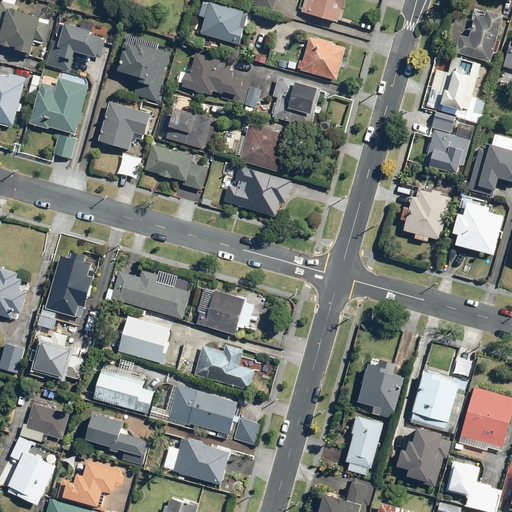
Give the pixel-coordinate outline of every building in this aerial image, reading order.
[(252,12),(211,0),(204,0),(199,16),(206,18),(201,33),(241,45),(252,12)] [(252,0),(252,5),(274,10),(276,0),(252,0)] [(347,0),(305,0),(302,12),(339,22),(342,10),(345,10),(347,0)] [(19,6),(4,2),(0,15),(0,44),(10,47),(9,51),(30,57),(31,53),(33,53),(42,17),(24,12),(24,10),(19,9),(19,6)] [(456,51),(491,61),(505,15),(487,9),(485,17),(476,14),(469,37),(461,34),(456,51)] [(54,40),(47,64),(71,71),(77,51),(98,57),(104,36),(92,33),(93,30),(65,21),(64,24),(59,22),(56,35),(59,35),(57,41),(54,40)] [(318,39),(310,37),(301,70),(338,80),(347,48),(334,44),(335,42),(319,37),(318,39)] [(126,49),(126,52),(120,70),(140,76),(134,94),(158,101),(169,65),(160,62),(163,54),(154,52),(156,48),(139,42),(138,45),(129,43),(126,49)] [(223,60),(197,53),(191,73),(187,72),(182,87),(245,105),(251,84),(245,82),(245,80),(235,77),(236,71),(221,67),(223,60)] [(443,104),(464,110),(473,75),(456,71),(450,90),(447,89),(443,104)] [(0,122),(13,127),(27,78),(10,73),(9,77),(0,74),(0,122)] [(42,82),(31,122),(78,135),(92,84),(60,75),(57,86),(42,82)] [(274,114),(273,117),(311,128),(323,89),(280,76),(274,95),(278,96),(273,113),(274,114)] [(197,100),(175,94),(162,137),(205,149),(214,117),(193,112),(197,100)] [(153,113),(110,101),(99,141),(131,150),(136,133),(147,136),(153,113)] [(286,133),(250,123),(240,159),(281,170),(288,144),(283,142),(286,133)] [(471,140),(436,129),(426,164),(431,165),(430,166),(458,174),(461,165),(464,166),(471,140)] [(196,156),(153,144),(146,170),(185,181),(184,185),(204,190),(210,168),(194,164),(196,156)] [(511,149),(491,144),(490,150),(481,148),(470,190),(495,197),(500,177),(511,180),(511,149)] [(306,186),(237,163),(226,200),(281,218),(290,188),(304,193),(306,186)] [(430,237),(441,240),(452,198),(421,190),(420,194),(417,197),(414,196),(405,230),(417,234),(415,238),(428,241),(430,237)] [(457,244),(494,255),(505,216),(490,211),(491,207),(469,201),(465,214),(460,213),(454,233),(459,235),(457,244)] [(67,257),(62,255),(46,308),(81,319),(96,271),(90,269),(91,264),(85,262),(87,256),(69,251),(67,257)] [(0,267),(0,314),(12,318),(14,311),(22,313),(28,292),(20,289),(23,279),(18,277),(19,272),(0,267)] [(142,276),(120,270),(112,298),(183,319),(191,292),(159,282),(161,275),(144,270),(142,276)] [(199,311),(195,323),(236,335),(239,324),(250,327),(257,304),(246,302),(247,297),(216,289),(209,314),(199,311)] [(41,335),(53,338),(55,332),(58,320),(41,315),(36,334),(41,335)] [(173,327),(129,315),(119,351),(166,364),(172,343),(169,342),(173,327)] [(53,338),(41,335),(30,374),(45,378),(46,376),(52,378),(53,374),(65,377),(65,376),(82,380),(88,360),(70,354),(72,349),(66,348),(69,336),(55,332),(53,338)] [(26,348),(7,343),(0,366),(0,367),(18,373),(26,348)] [(224,351),(204,345),(196,376),(251,390),(256,369),(240,365),(244,348),(226,343),(224,351)] [(380,414),(393,418),(405,375),(394,372),(397,361),(381,357),(380,359),(373,357),(372,362),(369,361),(358,400),(382,407),(380,414)] [(146,379),(104,368),(95,399),(149,414),(156,390),(144,387),(146,379)] [(442,374),(425,369),(412,411),(413,411),(411,421),(445,431),(448,421),(449,421),(460,383),(452,381),(454,377),(445,375),(444,379),(441,378),(442,374)] [(239,401),(180,383),(170,418),(229,435),(239,401)] [(511,412),(511,395),(475,385),(460,435),(461,435),(459,442),(488,450),(489,447),(501,450),(511,412)] [(24,424),(21,436),(42,442),(44,434),(64,439),(71,413),(34,403),(28,425),(24,424)] [(126,421),(95,412),(87,439),(102,444),(101,446),(120,452),(120,449),(126,450),(123,459),(146,466),(149,454),(146,453),(150,440),(123,432),(126,421)] [(384,421),(357,414),(352,433),(354,433),(346,460),(350,461),(348,469),(366,474),(368,467),(371,468),(384,421)] [(263,423),(241,417),(235,440),(257,446),(263,423)] [(402,447),(398,463),(410,467),(407,477),(435,486),(449,439),(441,437),(443,432),(418,425),(414,439),(410,438),(407,448),(402,447)] [(205,441),(184,435),(174,471),(223,484),(232,452),(204,444),(205,441)] [(39,505),(57,466),(29,454),(33,444),(21,438),(12,457),(21,461),(10,486),(21,491),(19,495),(39,505)] [(470,496),(468,504),(496,511),(502,489),(492,486),(492,485),(477,481),(480,466),(453,460),(446,490),(470,496)] [(121,470),(89,461),(85,475),(79,473),(76,482),(63,478),(58,498),(105,511),(107,502),(105,501),(108,492),(112,492),(116,490),(121,470)] [(354,477),(348,498),(322,491),(316,511),(363,511),(366,503),(369,504),(376,483),(354,477)] [(197,511),(200,505),(173,497),(168,511),(197,511)] [(100,511),(51,498),(47,511),(100,511)] [(461,511),(463,505),(441,500),(438,511),(461,511)] [(417,511),(381,501),(378,511),(417,511)]
